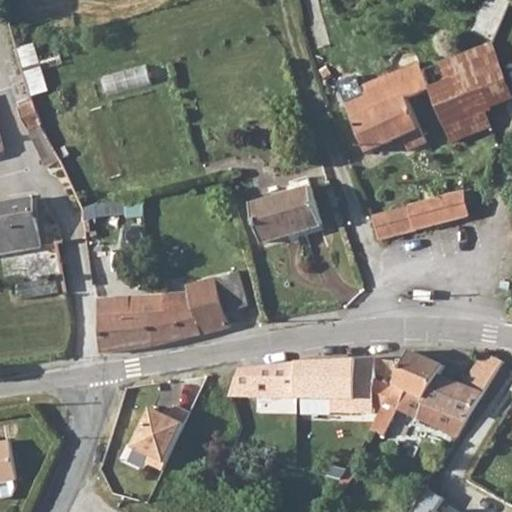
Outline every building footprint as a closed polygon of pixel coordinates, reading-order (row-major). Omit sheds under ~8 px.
[(511,100),(511,89),(492,39),(436,61),(443,80),(429,86),(430,90),(451,143),(491,128),(484,111),(511,100)] [(25,67),(19,51),(0,55),(0,62),(3,73),(25,67)] [(409,99),(430,90),(429,86),(421,66),(364,86),(367,98),(349,104),(366,150),(403,137),(409,151),(426,144),(409,99)] [(108,75),(111,92),(155,83),(152,67),(108,75)] [(43,121),(37,103),(19,109),(46,169),(62,164),(43,127),(43,121)] [(0,154),(9,152),(1,118),(0,117),(0,154)] [(312,190),(285,197),(296,237),(323,228),(312,190)] [(465,192),(373,218),(381,242),(471,217),(465,192)] [(296,237),(285,197),(255,206),(265,245),(296,237)] [(34,199),(0,206),(0,254),(42,248),(34,199)] [(150,317),(153,348),(231,328),(228,314),(250,310),(241,274),(185,289),(185,295),(165,296),(166,316),(150,317)] [(165,296),(96,301),(103,355),(153,348),(150,317),(166,316),(165,296)] [(391,404),(380,426),(390,432),(402,406),(448,426),(445,431),(458,438),(504,362),(486,354),(464,387),(440,375),(442,368),(412,354),(411,358),(396,391),(391,404)] [(377,360),(334,363),(335,399),(335,412),(377,410),(377,405),(391,404),(396,391),(379,382),(379,376),(377,360)] [(387,360),(377,360),(379,376),(386,380),(391,379),(396,374),(395,368),(387,360)] [(279,366),(243,372),(235,398),(296,402),(335,399),(334,363),(279,366)] [(185,421),(146,403),(120,458),(142,468),(146,464),(162,472),(185,421)] [(0,483),(19,481),(13,441),(0,443),(0,483)] [(436,511),(445,498),(425,485),(408,511),(436,511)]
